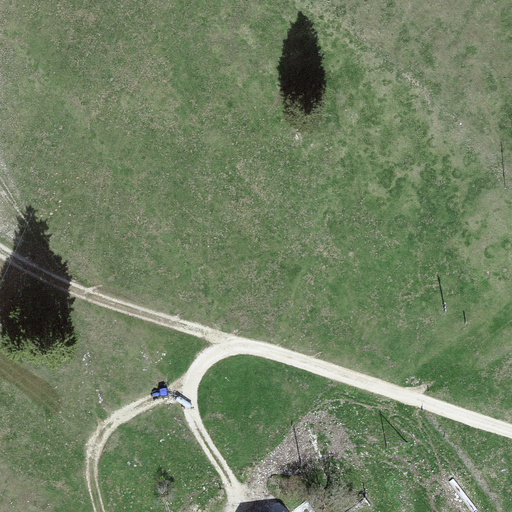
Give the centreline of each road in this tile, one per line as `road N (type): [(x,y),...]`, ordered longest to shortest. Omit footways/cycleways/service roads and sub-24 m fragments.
road 1 (track): [(232,343),(511,430)]
road 2 (track): [(0,250),(105,300),(232,343)]
road 3 (track): [(99,511),(91,459),(102,432),(139,404),(188,388),(203,362),(232,343)]
road 4 (track): [(188,388),(196,425),(228,477),(231,511)]
